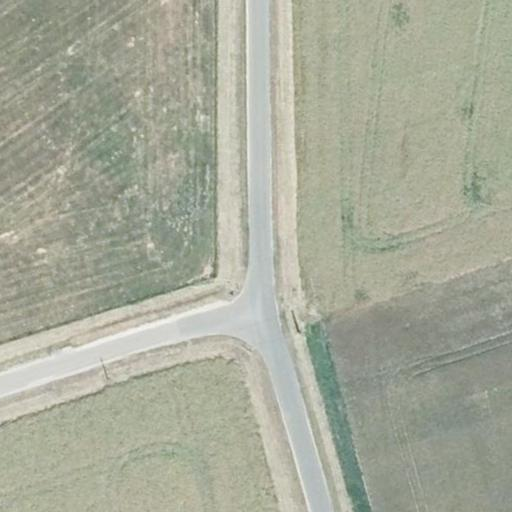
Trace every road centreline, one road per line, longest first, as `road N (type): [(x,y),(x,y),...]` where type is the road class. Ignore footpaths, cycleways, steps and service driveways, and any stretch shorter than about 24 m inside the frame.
road 1 (unclassified): [(261,310),(254,0)]
road 2 (unclassified): [(0,384),(261,310)]
road 3 (unclassified): [(318,511),(261,310)]
